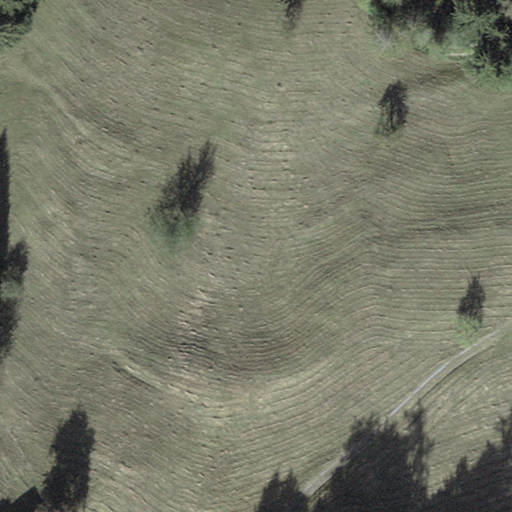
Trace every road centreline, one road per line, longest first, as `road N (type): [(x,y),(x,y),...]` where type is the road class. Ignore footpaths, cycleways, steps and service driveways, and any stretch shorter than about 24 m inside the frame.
road 1 (track): [(511,324),(431,381),(288,511)]
road 2 (track): [(511,39),(452,48),(426,41),(394,0)]
